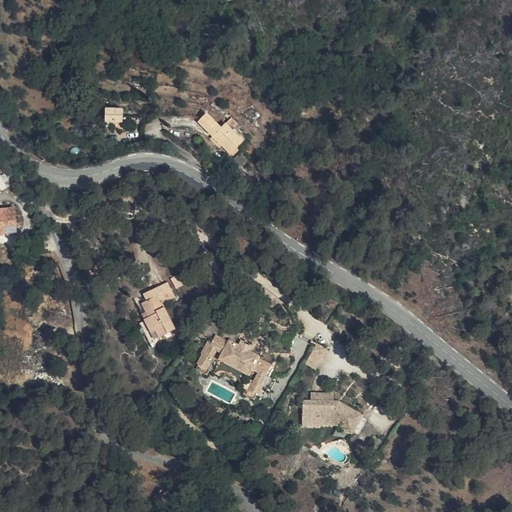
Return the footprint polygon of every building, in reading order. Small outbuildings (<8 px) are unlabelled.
[(116,123),(115,112),(100,112),(101,124),(116,123)] [(216,130),(202,116),(193,126),(208,140),(226,157),(239,143),(221,126),(216,130)] [(0,249),(9,248),(4,222),(0,222),(0,249)] [(163,293),(135,307),(137,312),(134,313),(143,331),(138,333),(147,352),(170,340),(158,317),(172,310),(163,293)] [(230,308),(221,302),(213,315),(222,321),(230,308)] [(143,331),(134,313),(128,316),(138,333),(143,331)] [(228,351),(214,342),(210,349),(207,347),(197,362),(200,364),(195,372),(203,377),(215,357),(223,362),(249,377),(256,382),(244,401),(254,407),(260,397),(257,395),(268,375),(256,367),(257,365),(254,362),(240,354),(230,349),(228,351)] [(256,359),(242,351),(240,354),(254,362),(256,359)] [(249,377),(223,362),(220,366),(246,382),(249,377)] [(318,370),(311,365),(305,373),(300,382),(307,387),(318,370)] [(272,378),(268,375),(257,395),(260,397),(265,400),(273,389),(268,385),(272,378)] [(205,388),(199,397),(205,401),(211,392),(205,388)] [(358,428),(332,413),(300,415),(301,434),(318,433),(317,429),(329,428),(330,435),(347,446),(358,428)]
